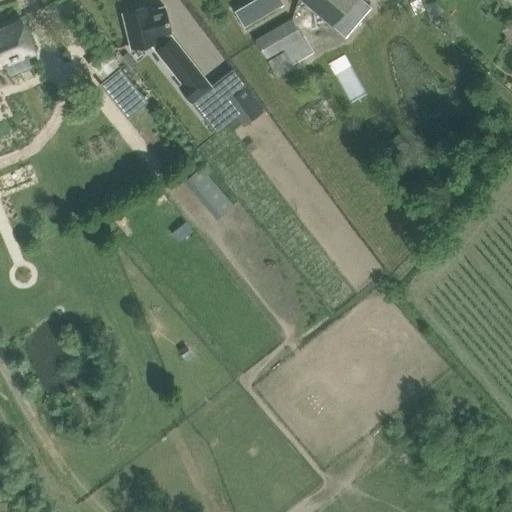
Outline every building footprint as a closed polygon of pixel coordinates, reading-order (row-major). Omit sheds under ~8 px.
[(280,0),(252,0),(235,10),(244,25),(243,25),(244,27),(284,3),(283,2),(282,3),(280,0)] [(370,5),(363,0),(301,0),(344,36),(370,5)] [(148,6),(122,13),(131,47),(150,42),(182,83),(179,85),(192,101),(204,117),(224,101),(211,86),(169,32),(171,32),(164,6),(149,10),(148,6)] [(34,52),(27,35),(20,17),(0,24),(0,65),(4,64),(8,73),(29,65),(26,55),(34,52)] [(266,58),(302,37),(291,19),(256,39),(266,58)] [(293,66),(284,50),(267,60),(277,76),(293,66)] [(99,83),(127,117),(147,101),(118,66),(99,83)] [(245,87),(236,94),(254,118),(263,111),(245,87)] [(227,134),(249,118),(241,107),(219,123),(227,134)] [(399,133),(387,141),(396,155),(408,147),(399,133)] [(202,165),(186,181),(220,218),(237,203),(202,165)]
